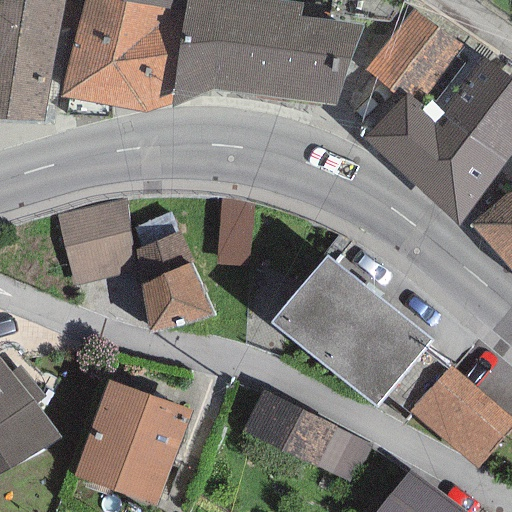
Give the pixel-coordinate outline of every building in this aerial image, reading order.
[(62,0),(0,0),(0,120),(45,127),(62,0)] [(183,11),(120,0),(83,0),(59,97),(144,114),(172,104),(183,11)] [(120,0),(183,11),(185,0),(120,0)] [(302,3),(276,0),(185,0),(183,11),(172,104),(172,107),(207,91),(335,106),(360,26),(299,16),(302,3)] [(414,9),(364,73),(401,101),(406,95),(419,105),(463,47),(414,9)] [(459,228),(505,162),(432,107),(425,112),(419,105),(406,95),(401,101),(362,139),(459,228)] [(511,190),(509,187),(468,226),(511,274),(511,190)] [(255,201),(220,199),(214,265),(249,268),(255,201)] [(124,200),(57,216),(73,287),(137,273),(124,200)] [(136,249),(149,333),(214,316),(181,234),(136,249)] [(325,256),(270,322),(374,409),(384,396),(422,352),(429,343),(325,256)] [(445,372),(422,352),(384,396),(406,415),(409,412),(475,469),(511,426),(511,420),(449,367),(445,372)] [(0,361),(0,473),(60,438),(0,361)] [(190,411),(108,381),(73,477),(155,507),(190,411)] [(367,444),(262,392),(241,433),(347,485),(367,444)] [(464,511),(411,469),(376,511),(464,511)]
